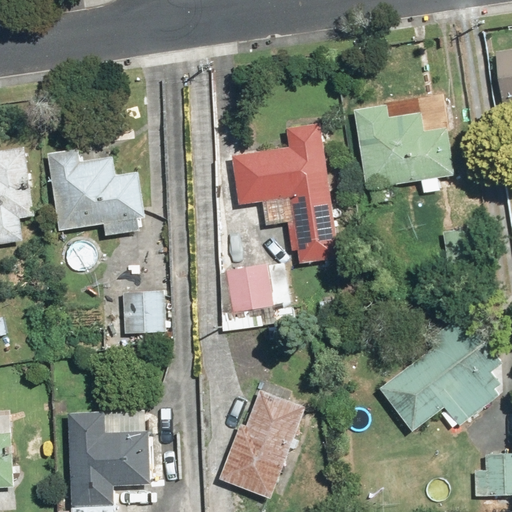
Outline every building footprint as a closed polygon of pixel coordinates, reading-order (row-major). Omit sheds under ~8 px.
[(395,104),(358,110),(371,186),(461,170),(454,129),(429,134),(426,115),(398,120),(395,104)] [(249,206),(270,203),(273,225),(295,222),(299,250),(306,249),(308,260),(351,254),(333,127),(293,132),(296,150),(242,158),(249,206)] [(95,144),(56,148),(62,225),(151,217),(147,175),(123,177),(122,163),(96,165),(95,144)] [(0,228),(3,249),(49,242),(34,146),(0,150),(0,228)] [(488,221),(449,226),(456,279),(495,274),(488,221)] [(295,264),(224,269),(229,329),(300,323),(295,264)] [(170,286),(129,290),(134,336),(175,332),(170,286)] [(507,364),(475,320),(387,385),(420,429),(452,406),(465,424),(509,392),(495,373),(507,364)] [(317,402),(261,383),(226,480),(282,500),(317,402)] [(114,410),(74,412),(78,507),(124,505),(123,483),(156,482),(154,429),(114,431),(114,410)] [(0,486),(19,485),(16,435),(0,435),(0,486)] [(511,499),(511,444),(493,446),(494,468),(477,469),(479,502),(511,499)]
